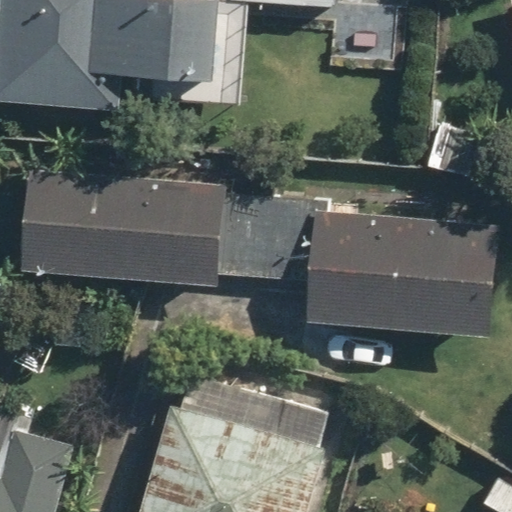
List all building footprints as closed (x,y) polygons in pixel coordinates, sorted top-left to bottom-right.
[(10,0),(4,91),(136,100),(139,66),(236,73),(240,0),(340,0),(349,1),(349,0),(10,0)] [(241,157),(38,153),(35,263),(239,267),(241,157)] [(511,240),(511,207),(323,193),(313,314),(505,329),(511,240)] [(319,511),(348,405),(207,368),(198,401),(180,396),(150,511),(319,511)] [(71,511),(92,432),(24,414),(10,471),(0,468),(0,511),(71,511)] [(511,475),(505,471),(490,498),(511,509),(511,475)]
